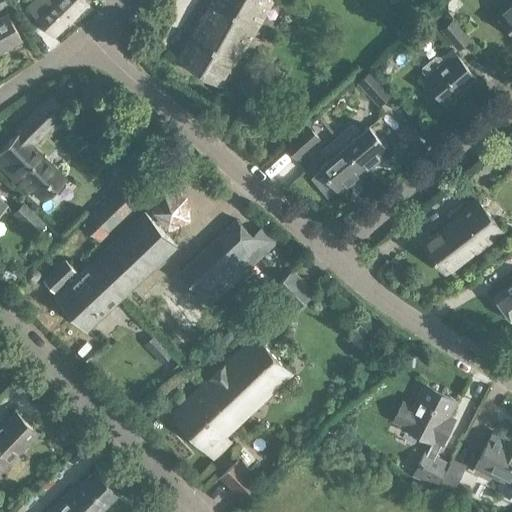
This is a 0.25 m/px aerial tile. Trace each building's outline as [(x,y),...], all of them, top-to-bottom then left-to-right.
[(33,0),(25,9),(52,37),(86,4),(84,2),(86,0),(33,0)] [(210,0),(202,14),(246,40),(269,0),(210,0)] [(511,33),(511,0),(510,0),(495,13),(511,33)] [(246,40),(202,14),(175,60),(219,85),(246,40)] [(0,52),(20,42),(5,15),(0,17),(0,52)] [(458,50),(470,39),(453,18),(440,29),(458,50)] [(445,105),(477,78),(452,48),(441,57),(439,56),(435,55),(422,66),(421,71),(426,76),(422,78),(445,105)] [(390,71),(392,65),(390,60),(386,58),(381,61),(379,67),(381,72),(386,73),(390,71)] [(378,105),(392,93),(370,69),(357,81),(378,105)] [(258,82),(245,74),(235,90),(249,98),(258,82)] [(15,131),(16,132),(0,148),(0,167),(26,193),(30,189),(42,201),(64,178),(30,145),(64,111),(49,96),(15,131)] [(365,172),(391,150),(369,124),(361,131),(353,121),(336,135),(365,172)] [(284,145),(297,159),(320,138),(308,124),(284,145)] [(151,152),(129,128),(112,143),(122,155),(117,160),(128,172),(151,152)] [(365,172),(336,135),(319,149),(327,159),(317,167),(339,193),(365,172)] [(172,176),(185,164),(166,144),(81,223),(99,240),(128,212),(124,208),(166,170),(172,176)] [(451,219),(452,221),(423,244),(445,273),(474,250),(476,251),(501,232),(476,199),(451,219)] [(35,235),(46,223),(24,201),(13,212),(19,219),(15,224),(30,238),(34,234),(35,235)] [(144,211),(88,263),(121,298),(177,245),(144,211)] [(210,305),(278,241),(263,224),(252,235),(236,218),(179,271),(210,305)] [(65,258),(43,279),(55,292),(56,291),(57,293),(54,296),(86,331),(121,298),(88,263),(77,274),(76,272),(77,271),(65,258)] [(31,267),(24,274),(24,278),(28,282),(29,283),(30,283),(32,283),(34,283),(35,282),(37,282),(38,280),(39,278),(40,277),(40,276),(40,274),(40,273),(39,271),(35,267),(31,267)] [(314,292),(293,268),(272,288),(285,302),(293,310),(314,292)] [(511,320),(511,282),(493,296),(511,320)] [(354,326),(345,337),(362,350),(371,339),(367,336),(372,331),(364,325),(360,330),(354,326)] [(211,374),(199,386),(234,425),(247,413),(289,373),(253,335),(211,374)] [(172,354),(168,349),(157,358),(162,363),(172,354)] [(402,399),(391,420),(400,425),(400,426),(431,442),(427,451),(424,449),(412,474),(437,487),(438,486),(450,462),(435,455),(440,445),(441,446),(450,428),(445,425),(450,415),(458,399),(423,381),(412,404),(402,399)] [(199,386),(169,414),(212,459),(230,442),(223,435),(234,425),(199,386)] [(36,433),(15,412),(0,427),(0,463),(6,457),(10,461),(36,433)] [(511,445),(490,435),(474,466),(498,478),(499,476),(511,482),(511,445)] [(450,462),(438,486),(451,493),(466,464),(452,457),(450,462)] [(258,480),(237,458),(218,477),(239,498),(258,480)] [(72,487),(46,511),(99,511),(117,493),(94,470),(74,489),(72,487)]
